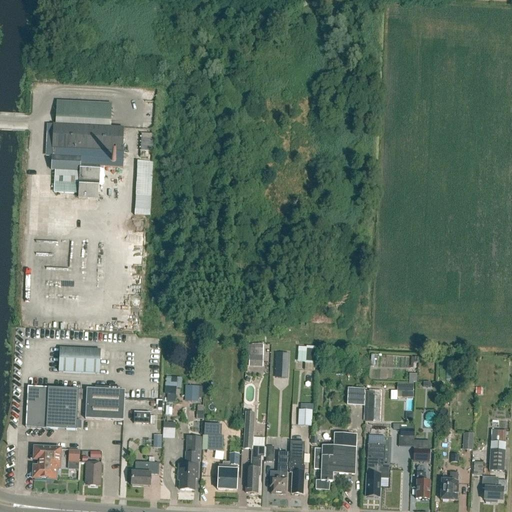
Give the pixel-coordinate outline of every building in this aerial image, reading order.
[(122,169),(122,154),(124,130),(54,126),(52,150),(53,150),(53,158),(52,158),(52,172),(54,172),(53,194),(78,195),(78,200),(98,201),(100,168),(122,169)] [(140,151),(152,150),(151,134),(140,134),(140,151)] [(135,215),(150,216),(151,162),(136,161),(135,215)] [(306,348),(306,364),(315,365),(316,348),(307,347),(306,348)] [(262,368),(263,349),(254,348),(254,357),(249,357),(248,367),(262,368)] [(100,375),(101,351),(59,349),(58,373),(100,375)] [(288,379),(289,354),(276,354),(275,379),(288,379)] [(166,384),(165,394),(168,395),(167,402),(175,402),(177,379),(167,378),(167,380),(166,380),(166,381),(166,384)] [(186,387),(186,398),(198,398),(198,387),(186,387)] [(78,401),(79,390),(28,388),(26,429),(77,431),(77,430),(77,421),(78,401)] [(123,421),(125,391),(86,389),(85,420),(123,421)] [(311,427),(312,412),(298,411),(298,427),(311,427)] [(149,425),(150,414),(134,413),(133,424),(149,425)] [(245,426),(243,450),(252,450),(252,448),(253,448),(253,440),(253,438),(254,427),(255,414),(246,414),(245,426)] [(162,423),(162,438),(174,438),(174,423),(162,423)] [(221,426),(204,425),(204,436),(202,436),(202,451),(222,452),(223,437),(221,437),(221,426)] [(489,472),(504,473),(505,452),(505,444),(505,432),(491,431),(490,451),(489,472)] [(472,451),(473,435),(463,434),(462,451),(472,451)] [(314,450),(314,471),(321,471),(321,481),(317,481),(317,491),(329,491),(330,483),(332,483),(332,475),(355,475),(356,446),(356,436),(334,435),(334,448),(329,448),(322,448),(322,450),(314,450)] [(198,479),(198,462),(200,462),(201,438),(186,437),(186,466),(179,465),(178,482),(180,482),(179,491),(195,492),(195,479),(198,479)] [(368,437),(368,445),(384,446),(385,438),(368,437)] [(253,440),(253,448),(264,448),(265,439),(253,438),(253,440)] [(290,453),(289,470),(290,470),(290,474),(292,475),(291,496),(303,496),(304,470),(303,470),(304,453),(304,444),(290,443),(290,453)] [(384,446),(368,445),(365,498),(379,499),(380,479),(388,479),(388,467),(383,466),(384,446)] [(273,463),(274,448),(266,447),(265,463),(273,463)] [(263,457),(264,448),(253,448),(252,448),(251,469),(247,468),(246,494),(257,494),(258,477),(260,477),(260,457),(263,457)] [(59,472),(60,450),(34,449),(34,461),(39,461),(39,468),(33,467),(33,480),(55,481),(56,471),(59,472)] [(429,463),(429,451),(414,450),(413,462),(429,463)] [(79,463),(79,451),(68,451),(68,463),(79,463)] [(288,474),(289,454),(279,454),(278,473),(270,472),(270,489),(271,489),(271,495),(285,495),(287,474),(288,474)] [(223,466),(218,466),(217,491),(236,492),(237,467),(239,468),(239,455),(229,455),(229,464),(223,464),(223,466)] [(459,464),(459,456),(451,456),(450,464),(459,464)] [(472,475),(481,476),(482,463),(473,462),(472,475)] [(159,477),(159,464),(154,464),(148,464),(135,463),(135,473),(132,473),(131,487),(150,488),(150,476),(159,477)] [(100,487),(101,465),(86,464),(85,484),(88,484),(88,487),(97,488),(97,487),(100,487)] [(429,500),(429,483),(425,483),(425,474),(417,474),(416,500),(429,500)] [(457,482),(458,474),(450,474),(449,482),(442,482),(441,501),(456,502),(457,482)] [(506,493),(506,482),(493,481),(492,488),(484,488),(484,502),(502,502),(502,493),(506,493)]
